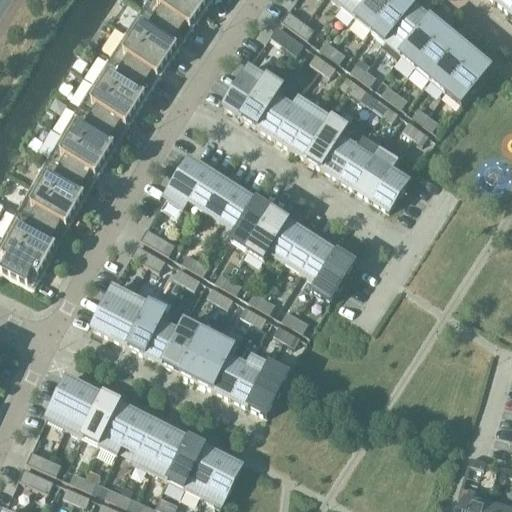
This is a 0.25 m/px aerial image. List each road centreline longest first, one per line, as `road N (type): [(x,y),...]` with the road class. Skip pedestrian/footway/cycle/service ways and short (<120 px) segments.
road 1 (residential): [(47,343),(183,111)]
road 2 (residential): [(183,111),(408,255)]
road 3 (residential): [(183,111),(257,0)]
